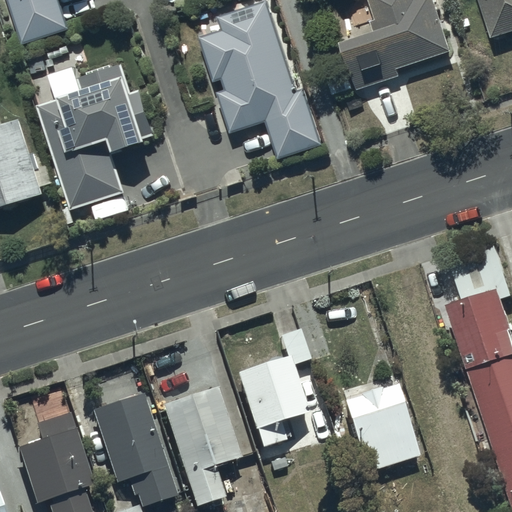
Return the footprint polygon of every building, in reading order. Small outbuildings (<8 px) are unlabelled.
[(5,0),(19,45),(65,32),(55,0),(5,0)] [(372,32),(338,43),(354,91),(397,77),(395,70),(448,53),(429,0),(366,0),(374,21),(368,23),(372,32)] [(511,0),(476,0),(488,38),(511,30),(511,0)] [(220,30),(197,38),(211,81),(219,79),(223,91),(214,94),(228,136),(264,125),(276,160),(321,145),(302,88),(292,91),(263,4),(216,19),(220,30)] [(81,92),(35,107),(68,211),(122,194),(109,154),(140,145),(138,140),(152,136),(137,91),(128,94),(119,66),(77,80),(81,92)] [(16,120),(0,124),(0,207),(40,194),(16,120)] [(460,299),(442,305),(510,511),(511,511),(511,334),(501,301),(509,298),(492,246),(447,261),(460,299)] [(284,359),(234,377),(260,448),(280,441),(274,425),(303,414),(287,371),(318,360),(306,328),(277,338),(284,359)] [(417,456),(393,387),(339,406),(353,447),(361,445),(368,465),(379,461),(381,466),(392,463),(394,470),(407,465),(405,460),(417,456)] [(237,461),(213,390),(158,408),(193,510),(222,500),(212,469),(237,461)] [(174,498),(143,394),(89,410),(112,486),(125,482),(130,498),(134,497),(138,508),(174,498)] [(36,441),(13,448),(31,506),(43,502),(46,511),(86,511),(80,491),(92,487),(67,407),(29,419),(36,441)]
